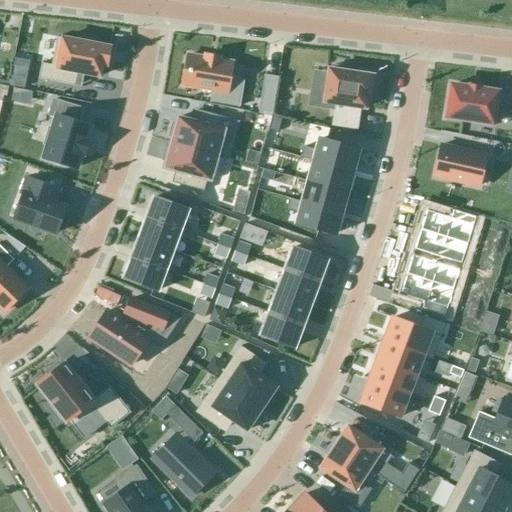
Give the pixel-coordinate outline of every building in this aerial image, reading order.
[(39,72),(36,88),(73,96),(76,82),(97,87),(100,75),(104,76),(107,58),(95,55),(96,51),(80,48),(79,52),(51,46),(45,74),(39,72)] [(187,55),(182,85),(212,90),(210,102),(239,107),(243,80),(228,77),(231,63),(218,61),(219,58),(204,56),(204,58),(187,55)] [(14,59),(8,86),(24,90),(29,62),(14,59)] [(329,70),(325,103),(337,104),(334,126),(358,129),(361,107),(367,108),(368,96),(370,96),(370,94),(374,94),(376,78),(372,78),(372,75),(345,72),(346,68),(332,67),(331,71),(329,70)] [(278,77),(264,75),(258,110),(272,113),(278,77)] [(451,85),(446,117),(491,124),(496,92),(478,90),(479,87),(469,86),(469,88),(451,85)] [(83,109),(54,100),(50,114),(58,116),(54,129),(50,128),(45,144),(49,145),(45,158),(78,168),(82,154),(84,155),(89,141),(86,140),(91,126),(79,122),(83,109)] [(168,134),(167,136),(172,137),(170,143),(219,156),(225,131),(219,129),(222,117),(197,110),(193,123),(177,118),(175,124),(172,123),(169,135),(168,134)] [(356,150),(317,140),(311,161),(350,172),(356,150)] [(165,149),(162,160),(165,161),(163,168),(179,172),(176,184),(203,191),(206,180),(212,181),(219,156),(170,143),(169,148),(164,147),(164,148),(165,149)] [(440,145),(433,176),(478,186),(481,170),(491,172),(494,158),(485,156),(485,155),(440,145)] [(246,163),(257,167),(261,155),(249,152),(246,163)] [(350,172),(311,161),(305,182),(344,193),(350,172)] [(58,190),(26,179),(21,192),(23,192),(14,219),(55,234),(64,207),(53,203),(58,190)] [(344,193),(305,182),(300,203),(338,213),(344,193)] [(153,198),(145,218),(180,231),(187,210),(153,198)] [(338,213),(300,203),(294,224),(333,235),(338,213)] [(429,210),(423,230),(471,246),(479,218),(456,210),(453,218),(429,210)] [(145,218),(138,238),(172,251),(180,231),(145,218)] [(423,230),(417,250),(440,258),(464,266),(471,246),(423,230)] [(221,235),(217,245),(229,249),(233,239),(221,235)] [(138,238),(130,258),(165,271),(172,251),(138,238)] [(238,242),(234,252),(246,256),(250,246),(238,242)] [(217,245),(213,255),(225,259),(229,249),(217,245)] [(291,248),(283,270),(318,282),(326,260),(291,248)] [(234,252),(230,262),(242,266),(246,256),(234,252)] [(415,255),(409,275),(456,290),(463,270),(415,255)] [(0,311),(4,315),(24,290),(2,272),(9,263),(0,256),(0,311)] [(130,258),(123,279),(157,291),(165,271),(130,258)] [(283,270),(275,291),(310,304),(318,282),(283,270)] [(206,274),(202,284),(214,289),(218,279),(206,274)] [(409,275),(402,295),(426,302),(424,310),(448,318),(456,290),(409,275)] [(202,284),(198,294),(210,299),(214,289),(202,284)] [(222,284),(218,294),(230,299),(234,289),(222,284)] [(275,291),(267,313),(302,326),(310,304),(275,291)] [(218,294),(214,304),(226,309),(230,299),(218,294)] [(184,317),(133,296),(127,311),(116,307),(113,310),(108,307),(90,335),(134,364),(151,337),(165,346),(184,317)] [(486,312),(480,331),(491,335),(497,316),(486,312)] [(267,313),(259,335),(294,348),(302,326),(267,313)] [(386,317),(379,338),(419,353),(427,332),(440,337),(445,324),(423,316),(418,329),(386,317)] [(419,353),(379,338),(371,359),(412,374),(419,353)] [(240,346),(217,379),(261,409),(276,387),(258,375),(265,364),(240,346)] [(412,374),(371,359),(363,379),(404,394),(412,374)] [(470,359),(466,370),(474,372),(478,361),(470,359)] [(54,372),(41,381),(61,410),(58,412),(68,426),(71,423),(73,426),(96,410),(113,434),(133,421),(114,394),(101,404),(89,388),(90,387),(83,377),(82,377),(70,361),(67,363),(65,360),(52,369),(54,372)] [(446,363),(444,370),(457,375),(460,368),(446,363)] [(472,386),(476,377),(464,373),(461,382),(472,386)] [(217,379),(195,412),(220,430),(228,419),(246,431),(261,409),(217,379)] [(404,394),(363,379),(356,400),(396,415),(404,394)] [(441,400),(428,395),(425,402),(438,407),(441,400)] [(478,412),(467,438),(510,456),(511,450),(511,401),(504,398),(495,419),(478,412)] [(438,407),(425,402),(422,410),(435,415),(438,407)] [(179,411),(171,419),(185,433),(194,442),(202,434),(179,411)] [(445,419),(441,430),(459,438),(464,427),(445,419)] [(346,427),(333,447),(366,469),(380,449),(346,427)] [(450,436),(439,431),(434,442),(445,448),(450,436)] [(185,433),(162,457),(196,491),(219,467),(194,442),(185,433)] [(126,466),(136,459),(121,437),(111,444),(126,466)] [(333,447),(319,468),(353,490),(366,469),(333,447)] [(473,451),(455,486),(502,510),(507,501),(511,503),(511,500),(511,485),(495,477),(501,465),(473,451)] [(122,490),(102,504),(108,511),(148,511),(141,501),(153,493),(134,467),(115,480),(122,490)] [(455,486),(441,511),(501,511),(502,510),(455,486)] [(321,511),(303,494),(285,511),(339,511),(331,503),(321,511)]
